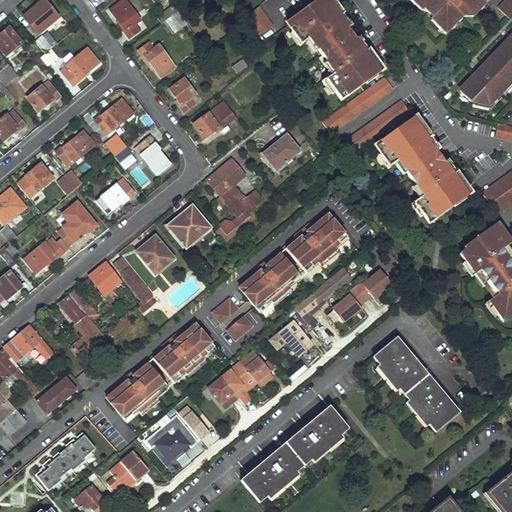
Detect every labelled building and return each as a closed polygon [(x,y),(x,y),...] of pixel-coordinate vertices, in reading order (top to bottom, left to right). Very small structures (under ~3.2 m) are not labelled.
[(119,26),(128,39),(140,30),(135,24),(140,21),(125,0),(110,10),(121,25),(119,26)] [(309,39),(335,75),(329,80),(333,84),(330,86),(336,94),(341,101),(360,89),(358,86),(356,83),(366,75),(368,79),(382,69),(368,50),(364,53),(356,41),(353,44),(348,38),(344,40),(340,34),(347,30),(339,18),(342,15),(331,0),(323,0),(307,11),(306,10),(287,23),(293,31),(299,39),(304,36),(307,40),(309,39)] [(430,2),(439,11),(434,16),(431,18),(447,34),(464,16),(462,14),(467,10),(473,16),(487,3),(483,0),(411,0),(422,10),(425,7),(430,2)] [(511,0),(504,0),(499,6),(510,17),(511,14),(511,0)] [(425,7),(434,16),(439,11),(430,2),(425,7)] [(24,17),(38,34),(58,17),(48,5),(42,10),(40,6),(33,11),(33,10),(24,17)] [(157,18),(162,25),(166,22),(175,15),(170,9),(157,18)] [(248,21),(260,38),(273,28),(261,12),(248,21)] [(166,22),(175,33),(186,25),(178,13),(175,15),(166,22)] [(0,36),(0,46),(7,56),(22,44),(10,29),(0,36)] [(340,34),(344,40),(348,38),(353,44),(356,41),(347,30),(340,34)] [(296,40),(300,45),(307,40),(304,36),(299,39),(293,31),(291,33),(296,40)] [(511,37),(461,91),(471,101),(474,98),(479,103),(481,101),(483,103),(490,102),(498,94),(500,96),(507,89),(505,87),(511,79),(511,37)] [(41,38),(35,42),(45,54),(50,50),(51,49),(41,38)] [(51,49),(59,59),(71,49),(63,39),(51,49)] [(149,64),(160,79),(175,68),(158,46),(154,49),(149,43),(138,52),(148,65),(149,64)] [(60,71),(73,86),(86,76),(84,74),(98,63),(87,49),(60,71)] [(40,58),(49,69),(54,65),(53,62),(57,59),(50,50),(45,54),(44,55),(40,58)] [(0,55),(0,66),(4,71),(10,66),(0,55)] [(233,66),(238,75),(249,68),(245,59),(233,66)] [(4,72),(12,81),(18,76),(14,72),(10,66),(4,71),(4,72)] [(14,72),(18,76),(25,71),(21,66),(14,72)] [(4,72),(0,75),(0,82),(4,87),(5,87),(12,81),(4,72)] [(356,83),(358,86),(368,79),(366,75),(356,83)] [(178,105),(183,113),(198,102),(193,95),(194,94),(184,80),(169,90),(180,105),(178,105)] [(323,124),(330,134),(392,90),(385,80),(323,124)] [(324,83),(333,96),(336,94),(330,86),(333,84),(329,80),(324,83)] [(27,99),(37,112),(51,101),(52,103),(60,97),(47,82),(27,99)] [(96,121),(107,134),(133,113),(123,101),(109,113),(108,112),(96,121)] [(347,157),(408,113),(401,102),(339,147),(347,157)] [(222,103),(192,126),(203,140),(217,130),(218,131),(225,126),(234,119),(222,103)] [(140,116),(145,127),(153,124),(147,113),(140,116)] [(0,121),(0,137),(3,141),(17,130),(18,131),(25,126),(16,116),(10,120),(6,116),(0,121)] [(399,162),(424,196),(418,201),(421,205),(419,206),(425,214),(431,223),(449,210),(448,208),(445,204),(455,197),(458,200),(471,190),(458,172),(453,175),(445,163),(441,166),(437,160),(434,163),(430,157),(437,152),(428,140),(432,137),(418,118),(396,134),(395,131),(377,144),(383,153),(389,162),(394,159),(397,163),(399,162)] [(497,137),(511,140),(511,126),(500,124),(497,137)] [(225,126),(218,131),(222,136),(229,131),(225,126)] [(57,153),(68,167),(95,145),(85,133),(70,145),(68,144),(57,153)] [(263,154),(276,170),(300,151),(287,135),(263,154)] [(104,145),(115,157),(123,151),(112,138),(104,145)] [(134,150),(156,177),(170,166),(158,152),(159,151),(149,139),(134,150)] [(115,157),(121,165),(130,157),(124,150),(123,151),(115,157)] [(437,160),(441,166),(445,163),(437,152),(430,157),(434,163),(437,160)] [(387,164),(390,168),(397,163),(394,159),(389,162),(383,153),(381,155),(387,164)] [(214,174),(228,190),(232,195),(235,199),(240,195),(233,186),(245,176),(232,159),(214,174)] [(27,178),(39,194),(54,181),(42,166),(27,178)] [(66,177),(76,189),(82,185),(71,172),(66,177)] [(511,173),(484,193),(500,215),(511,205),(511,173)] [(64,191),(68,196),(76,189),(66,177),(58,183),(64,191)] [(17,185),(33,204),(40,197),(25,179),(17,185)] [(95,201),(107,215),(121,205),(121,206),(134,195),(122,179),(95,201)] [(11,191),(0,200),(0,219),(1,220),(7,216),(10,219),(16,214),(18,216),(26,209),(11,191)] [(55,198),(59,203),(68,196),(64,191),(55,198)] [(237,201),(250,217),(265,204),(254,191),(245,199),(242,197),(237,201)] [(445,204),(448,208),(458,200),(455,197),(445,204)] [(412,205),(421,216),(425,214),(419,206),(421,205),(418,201),(412,205)] [(169,231),(185,250),(210,230),(191,207),(175,221),(177,224),(169,231)] [(0,221),(6,228),(19,217),(18,216),(16,214),(10,219),(7,216),(1,220),(0,221)] [(298,240),(287,249),(304,270),(312,263),(315,267),(320,262),(322,264),(338,251),(336,249),(342,245),(339,241),(346,235),(329,214),(313,228),(310,224),(295,236),(298,240)] [(63,228),(75,242),(88,232),(89,233),(96,227),(88,217),(80,223),(76,217),(63,228)] [(487,286),(496,298),(499,302),(492,308),(498,316),(503,323),(511,316),(511,256),(506,249),(509,247),(511,244),(511,240),(500,223),(491,229),(493,232),(486,237),(487,239),(482,243),(479,238),(466,248),(467,251),(462,255),(467,262),(473,270),(476,268),(489,285),(487,286)] [(0,233),(9,244),(18,237),(9,226),(0,233)] [(479,238),(482,243),(487,239),(486,237),(493,232),(491,229),(484,235),(483,233),(478,237),(479,238)] [(346,235),(339,241),(342,245),(336,249),(338,251),(351,240),(346,235)] [(136,252),(156,275),(176,258),(156,237),(147,246),(145,244),(136,252)] [(69,248),(61,238),(55,244),(51,238),(24,260),(36,274),(49,263),(50,265),(64,254),(63,253),(69,248)] [(0,252),(0,258),(9,270),(16,264),(4,249),(0,252)] [(338,251),(322,264),(324,267),(341,254),(338,251)] [(257,274),(240,288),(257,309),(264,303),(266,306),(272,302),(274,304),(290,290),(288,288),(294,284),(291,280),(299,274),(282,254),(270,263),(267,259),(253,270),(257,274)] [(115,263),(123,273),(129,267),(122,257),(115,263)] [(312,263),(304,270),(309,275),(322,264),(320,262),(315,267),(312,263)] [(476,276),(485,288),(487,286),(489,285),(476,268),(473,270),(467,262),(464,264),(474,277),(476,276)] [(90,277),(106,296),(107,294),(109,296),(111,294),(109,293),(122,281),(107,263),(90,277)] [(121,274),(143,300),(141,302),(143,306),(154,297),(129,267),(123,273),(121,274)] [(295,309),(312,329),(317,325),(308,313),(318,304),(319,306),(352,279),(343,268),(310,295),(311,296),(295,309)] [(384,273),(382,270),(371,279),(373,282),(384,273)] [(0,280),(0,292),(6,301),(21,288),(9,273),(0,280)] [(392,282),(384,273),(373,282),(371,279),(364,285),(363,283),(357,288),(365,299),(371,294),(375,298),(382,292),(381,291),(392,282)] [(299,274),(291,280),(294,284),(288,288),(290,290),(303,280),(299,274)] [(365,299),(357,288),(350,293),(351,295),(345,300),(347,303),(336,312),(343,321),(354,312),(355,313),(362,308),(359,303),(365,299)] [(70,294),(89,317),(95,311),(76,289),(70,294)] [(290,290),(274,304),(276,307),(293,293),(290,290)] [(229,297),(212,311),(221,323),(239,308),(229,297)] [(490,309),(496,318),(498,316),(492,308),(499,302),(496,298),(487,305),(490,309)] [(60,305),(77,324),(85,317),(71,300),(70,301),(68,299),(60,305)] [(347,303),(345,300),(334,309),(336,312),(347,303)] [(264,303),(257,309),(261,314),(274,304),(272,302),(266,306),(264,303)] [(312,329),(295,309),(287,316),(292,322),(304,337),(306,336),(313,331),(312,329)] [(245,315),(227,330),(236,341),(254,326),(245,315)] [(73,348),(81,358),(104,338),(85,317),(77,324),(76,325),(86,337),(73,348)] [(112,332),(115,336),(133,322),(129,317),(112,332)] [(304,337),(292,322),(268,342),(277,352),(287,344),(299,359),(314,346),(306,336),(304,337)] [(165,350),(154,359),(171,380),(178,374),(181,377),(186,372),(188,375),(205,361),(203,359),(208,354),(206,351),(214,345),(196,324),(180,338),(177,334),(162,346),(165,350)] [(11,358),(18,366),(39,348),(40,352),(46,360),(53,354),(30,327),(3,349),(11,358)] [(398,338),(375,357),(436,432),(460,413),(398,338)] [(214,345),(206,351),(208,354),(203,359),(205,361),(218,350),(214,345)] [(0,354),(0,374),(5,381),(13,374),(23,386),(30,380),(18,366),(11,358),(10,360),(3,352),(0,354)] [(269,369),(258,356),(255,359),(251,354),(240,363),(250,374),(255,381),(269,369)] [(205,361),(188,375),(191,378),(207,364),(205,361)] [(250,374),(240,363),(222,378),(239,397),(244,405),(252,399),(246,392),(247,390),(246,389),(240,382),(250,374)] [(124,384),(107,398),(124,419),(131,413),(134,416),(139,411),(141,414),(157,400),(155,398),(161,393),(158,390),(165,384),(148,364),(138,373),(135,369),(121,380),(124,384)] [(75,379),(86,392),(98,381),(87,368),(75,379)] [(178,374),(171,380),(176,385),(188,375),(186,372),(181,377),(178,374)] [(255,381),(250,374),(240,382),(246,389),(255,381)] [(239,397),(222,378),(208,389),(220,403),(224,400),(229,406),(239,397)] [(64,380),(36,404),(45,416),(74,391),(64,380)] [(0,385),(0,391),(7,400),(14,394),(4,383),(0,385)] [(170,390),(165,384),(158,390),(161,393),(155,398),(157,400),(170,390)] [(0,424),(16,411),(7,400),(0,391),(0,424)] [(157,400),(141,414),(143,417),(160,403),(157,400)] [(229,406),(224,400),(220,403),(225,409),(229,406)] [(209,433),(187,406),(177,415),(199,441),(209,433)] [(242,481),(261,504),(349,430),(330,407),(242,481)] [(0,424),(0,427),(9,438),(26,423),(16,411),(0,424)] [(131,413),(124,419),(128,424),(141,414),(139,411),(134,416),(131,413)] [(199,441),(177,415),(145,441),(167,467),(199,441)] [(51,490),(105,447),(91,428),(37,472),(51,490)] [(112,471),(124,486),(134,477),(136,479),(149,469),(134,452),(112,471)] [(108,483),(116,492),(124,486),(112,471),(111,472),(115,477),(108,483)] [(502,511),(511,511),(511,473),(488,494),(500,509),(502,511)] [(117,494),(119,496),(127,489),(137,481),(136,479),(134,477),(124,486),(125,487),(117,494)] [(92,486),(75,501),(81,509),(83,507),(92,508),(94,510),(104,502),(101,497),(92,486)] [(116,492),(117,494),(125,487),(124,486),(116,492)] [(101,497),(104,502),(94,510),(95,511),(97,511),(100,510),(101,511),(111,511),(115,509),(103,496),(101,497)] [(432,511),(459,511),(448,498),(432,511)]
